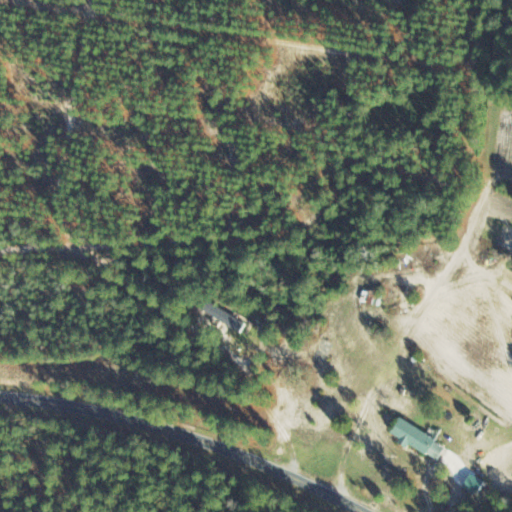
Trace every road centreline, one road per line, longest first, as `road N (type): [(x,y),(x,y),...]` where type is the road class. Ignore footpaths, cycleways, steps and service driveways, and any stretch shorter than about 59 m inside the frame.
road 1 (residential): [(427,511),(232,413),(0,408)]
road 2 (residential): [(232,413),(232,309),(258,273),(279,196),(274,25),(262,0)]
road 3 (residential): [(0,180),(52,216),(232,309)]
